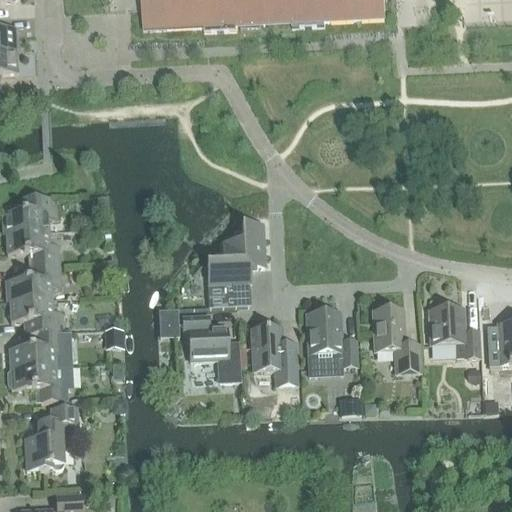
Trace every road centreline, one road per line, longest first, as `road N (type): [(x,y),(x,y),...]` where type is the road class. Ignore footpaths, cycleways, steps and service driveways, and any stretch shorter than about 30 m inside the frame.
road 1 (residential): [(50,0),(58,77),(220,75),(286,180)]
road 2 (residential): [(410,258),(397,288),(283,292),(274,206),(286,180)]
road 3 (residential): [(410,258),(373,244),(286,180)]
